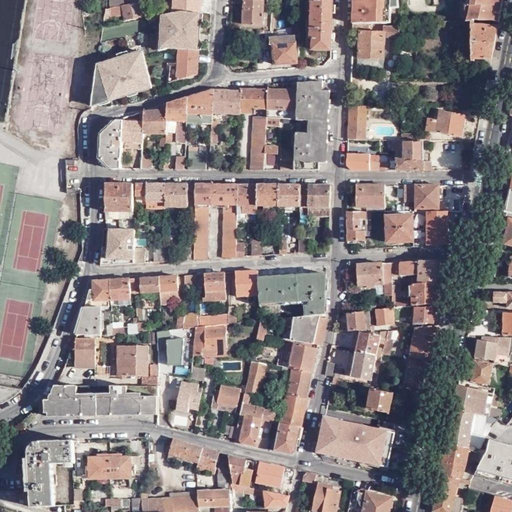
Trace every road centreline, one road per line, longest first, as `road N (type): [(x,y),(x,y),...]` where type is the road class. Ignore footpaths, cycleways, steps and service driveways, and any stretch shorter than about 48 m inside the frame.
road 1 (residential): [(0,427),(159,432),(303,461)]
road 2 (residential): [(84,272),(338,258)]
road 3 (residential): [(338,178),(87,175)]
road 4 (residential): [(303,461),(337,301),(338,258)]
road 5 (secondary): [(462,286),(420,487)]
road 6 (residential): [(215,80),(87,122),(87,175)]
road 7 (residential): [(84,272),(41,385),(0,409)]
road 8 (unknown): [(341,71),(508,60)]
road 9 (residential): [(483,178),(338,178)]
road 10 (residential): [(338,258),(469,253)]
road 11 (residential): [(341,71),(215,80)]
road 12 (secondary): [(508,60),(483,178)]
